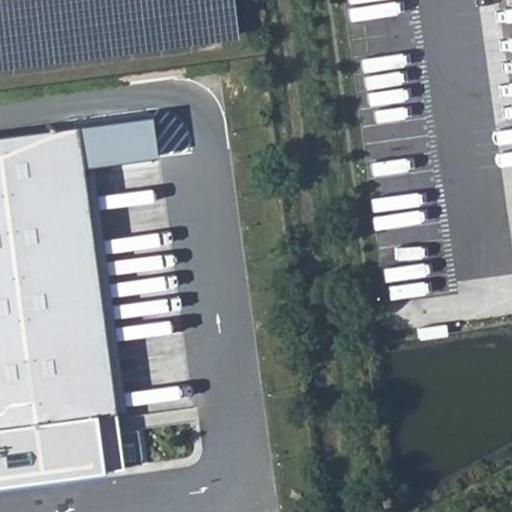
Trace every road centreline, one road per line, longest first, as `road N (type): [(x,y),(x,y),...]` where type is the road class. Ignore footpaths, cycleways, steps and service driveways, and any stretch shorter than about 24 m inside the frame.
road 1 (unknown): [(431,0),(461,230)]
road 2 (unclassified): [(0,39),(189,11),(188,0)]
